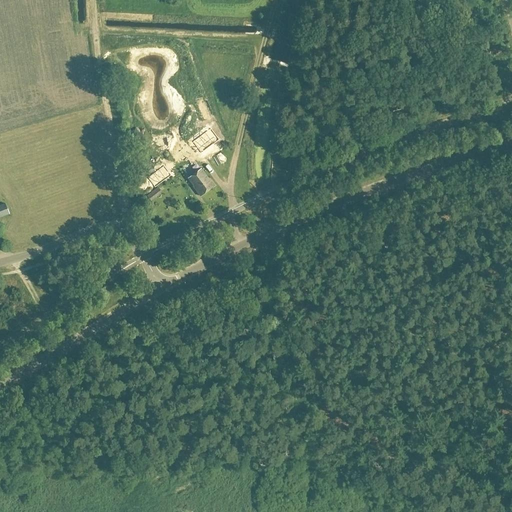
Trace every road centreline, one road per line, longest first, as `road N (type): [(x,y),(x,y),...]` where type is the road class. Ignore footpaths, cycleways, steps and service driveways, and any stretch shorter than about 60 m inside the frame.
road 1 (tertiary): [(160,288),(372,189),(511,145)]
road 2 (track): [(92,0),(124,205),(119,228)]
road 3 (unclassified): [(0,263),(119,228),(160,288)]
road 4 (tertiary): [(0,389),(160,288)]
